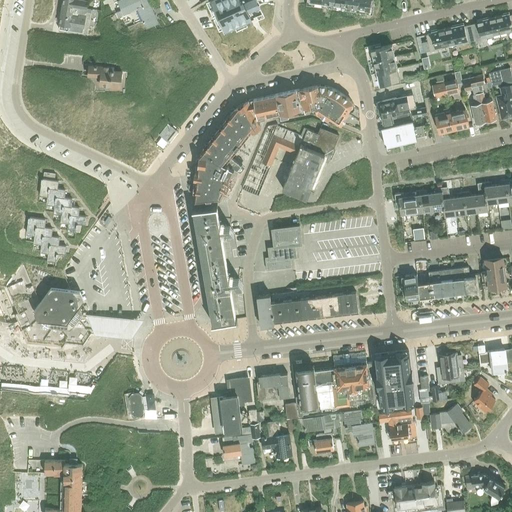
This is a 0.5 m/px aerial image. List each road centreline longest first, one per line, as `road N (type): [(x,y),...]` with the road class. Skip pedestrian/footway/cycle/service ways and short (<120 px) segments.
road 1 (residential): [(184,487),(458,452),(492,440)]
road 2 (residential): [(153,188),(22,115),(15,95),(29,0)]
road 3 (residential): [(333,46),(360,32),(498,0)]
road 4 (residential): [(153,188),(140,215),(162,335)]
road 5 (residential): [(190,330),(171,215),(153,188)]
road 6 (residential): [(374,161),(511,131)]
road 7 (secondary): [(255,349),(394,333)]
road 8 (residential): [(255,349),(246,273),(262,220)]
road 9 (unclassified): [(153,188),(232,84)]
road 10 (residential): [(387,259),(511,243)]
road 11 (residential): [(352,61),(232,84)]
road 12 (residential): [(262,220),(380,201)]
